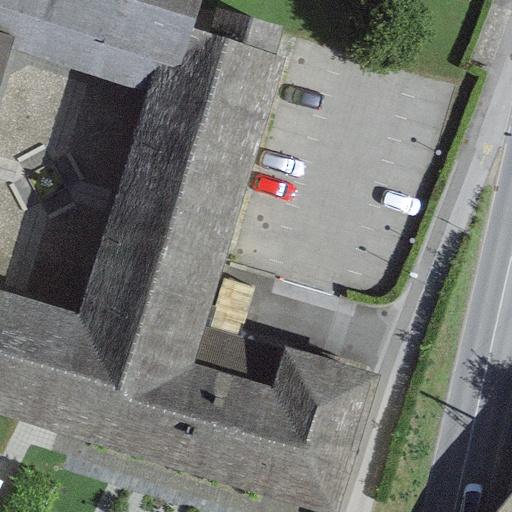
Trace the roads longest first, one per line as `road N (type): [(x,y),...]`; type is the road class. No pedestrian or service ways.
road 1 (residential): [(511,123),(477,145),(349,511)]
road 2 (residential): [(457,511),(511,252)]
